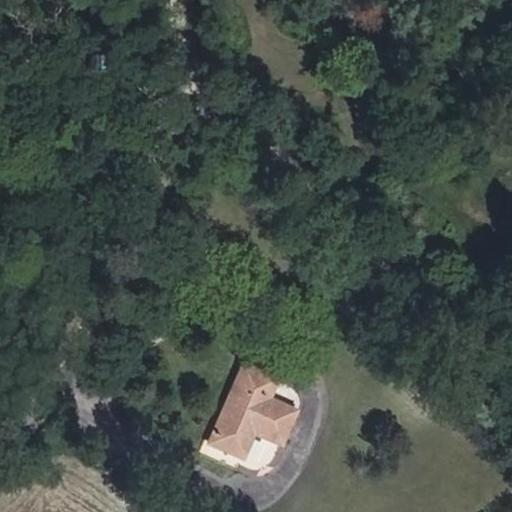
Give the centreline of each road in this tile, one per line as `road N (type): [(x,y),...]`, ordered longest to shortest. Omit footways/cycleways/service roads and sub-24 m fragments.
road 1 (unclassified): [(0,451),(42,405),(84,405),(224,493),(282,481),(325,375),(315,252),(297,178)]
road 2 (unclassified): [(297,178),(463,392),(511,429)]
road 3 (unknown): [(199,101),(77,350)]
road 4 (unclassified): [(297,178),(219,128),(200,104)]
